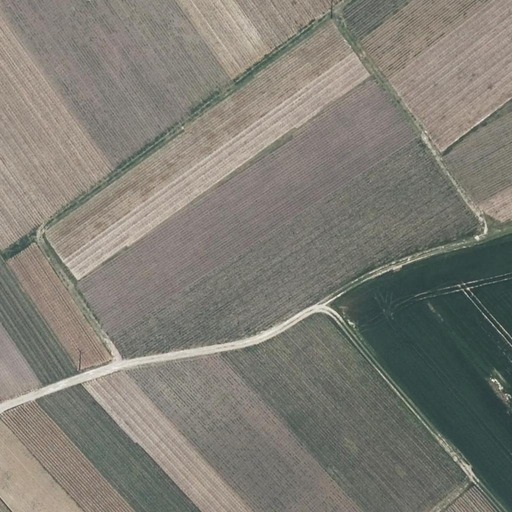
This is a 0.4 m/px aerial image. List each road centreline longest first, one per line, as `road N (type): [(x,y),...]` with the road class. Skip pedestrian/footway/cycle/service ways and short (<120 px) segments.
road 1 (track): [(495,232),(333,10),(44,225),(42,245),(121,365)]
road 2 (track): [(511,228),(378,270),(258,337),(121,365),(0,408)]
